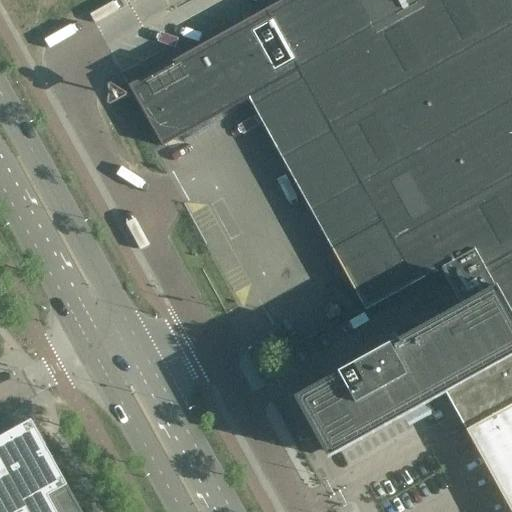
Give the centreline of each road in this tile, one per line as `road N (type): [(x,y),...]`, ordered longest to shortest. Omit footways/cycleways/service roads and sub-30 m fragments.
road 1 (unclassified): [(209,341),(85,110),(92,77)]
road 2 (primary): [(127,328),(0,95)]
road 3 (primary): [(227,511),(127,328)]
road 4 (primary): [(0,174),(95,341)]
road 5 (primary): [(95,341),(183,511)]
